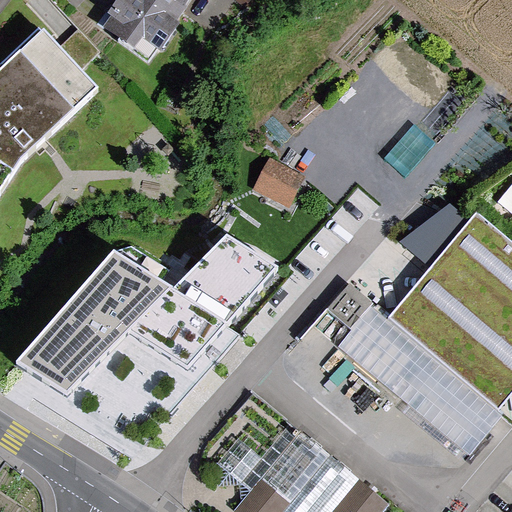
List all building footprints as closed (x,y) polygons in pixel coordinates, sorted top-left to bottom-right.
[(194,0),(132,0),(109,33),(150,63),(194,0)] [(236,0),(236,1),(247,8),(252,0),(236,0)] [(35,31),(0,66),(0,182),(8,187),(101,97),(35,31)] [(301,176),(270,155),(253,190),(286,211),(301,176)] [(302,200),(324,209),(332,189),(310,180),(302,200)] [(0,200),(8,187),(0,182),(0,200)] [(511,252),(476,223),(394,322),(500,409),(511,394),(511,252)] [(132,261),(25,361),(89,405),(150,349),(202,377),(296,274),(238,241),(188,294),(132,261)] [(501,420),(367,311),(334,353),(469,459),(501,420)] [(247,511),(377,511),(272,423),(250,404),(215,467),(251,498),(243,508),(247,511)]
